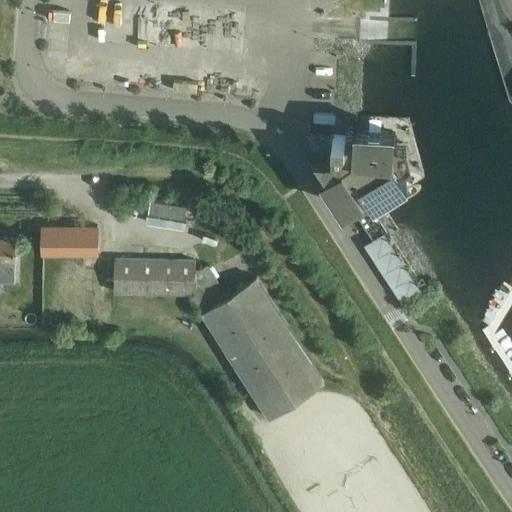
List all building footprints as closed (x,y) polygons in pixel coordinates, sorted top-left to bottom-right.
[(372,240),(385,231),(388,229),(365,194),(369,191),(370,194),(404,172),(393,154),(394,134),(354,132),(354,136),(321,134),(320,153),(315,153),(372,240)] [(150,200),(148,214),(184,219),(186,206),(150,200)] [(97,225),(42,225),(42,253),(97,253),(97,225)] [(17,239),(0,238),(0,278),(15,280),(17,239)] [(194,269),(195,260),(115,258),(114,292),(189,294),(202,314),(267,417),(325,380),(260,278),(229,297),(207,263),(199,268),(197,268),(194,269)]
